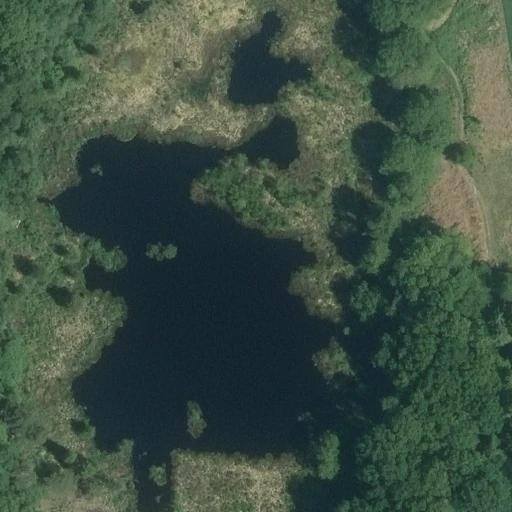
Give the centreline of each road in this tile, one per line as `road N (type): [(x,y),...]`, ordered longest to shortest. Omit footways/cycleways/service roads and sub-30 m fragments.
road 1 (track): [(408,0),(476,304),(467,358),(402,511)]
road 2 (track): [(0,236),(40,133),(122,0)]
